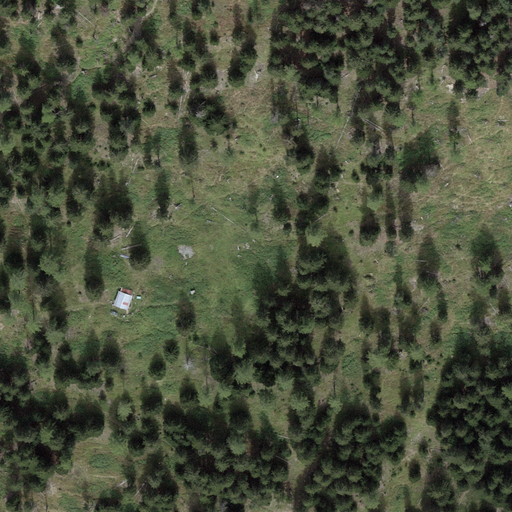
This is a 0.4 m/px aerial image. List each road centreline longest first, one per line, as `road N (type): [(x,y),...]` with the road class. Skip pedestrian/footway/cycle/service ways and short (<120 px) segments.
road 1 (track): [(279,511),(164,438),(110,418),(64,367),(31,287),(31,227),(0,167)]
road 2 (track): [(0,117),(61,72),(98,66),(158,0)]
